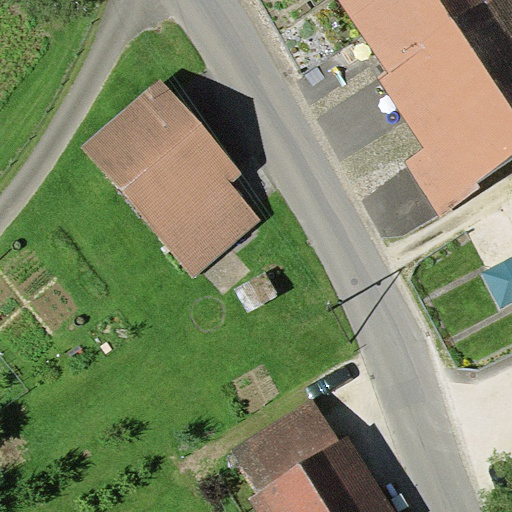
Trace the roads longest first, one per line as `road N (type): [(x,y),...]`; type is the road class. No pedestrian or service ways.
road 1 (tertiary): [(459,511),(325,204),(192,0)]
road 2 (track): [(0,229),(143,0)]
